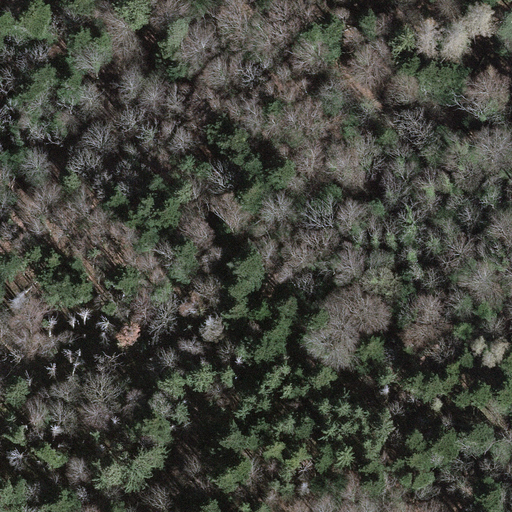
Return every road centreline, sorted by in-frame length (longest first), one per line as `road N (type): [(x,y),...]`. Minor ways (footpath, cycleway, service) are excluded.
road 1 (track): [(511,77),(369,200),(232,434)]
road 2 (track): [(511,301),(284,406),(166,469),(110,511)]
road 3 (track): [(173,0),(99,125),(0,252)]
